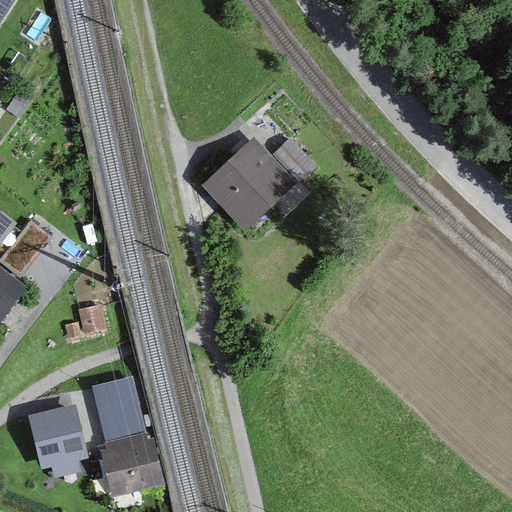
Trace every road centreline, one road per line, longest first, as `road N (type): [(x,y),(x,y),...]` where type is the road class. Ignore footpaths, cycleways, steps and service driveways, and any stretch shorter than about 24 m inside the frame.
road 1 (unclassified): [(319,0),(449,161),(511,221)]
road 2 (residential): [(0,417),(82,366),(212,332)]
road 3 (residential): [(258,511),(212,332)]
road 4 (residential): [(212,332),(173,153)]
